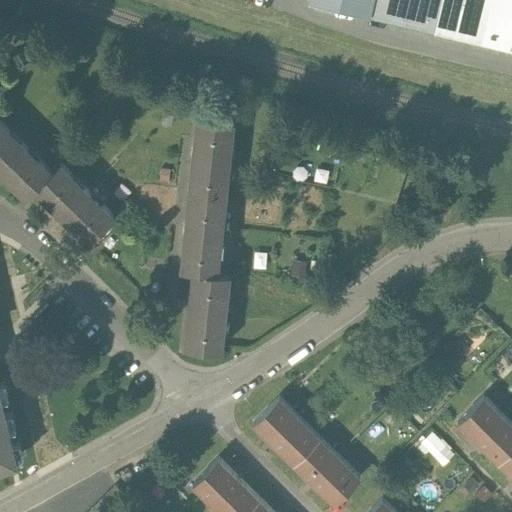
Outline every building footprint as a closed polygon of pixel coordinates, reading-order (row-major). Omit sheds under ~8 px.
[(370,0),(311,0),(367,14),(370,0)] [(511,0),(371,0),(368,14),(511,48),(511,0)] [(189,191),(224,195),(226,195),(226,194),(224,194),(232,120),(234,120),(234,119),(196,114),(196,116),(198,116),(190,190),(188,190),(187,191),(189,191)] [(34,187),(50,169),(0,121),(0,169),(26,194),(24,195),(25,196),(34,187)] [(50,169),(34,187),(88,238),(87,240),(88,240),(114,212),(113,211),(112,213),(59,162),(60,161),(59,160),(50,169)] [(224,195),(189,191),(181,266),(179,266),(193,268),(216,270),(224,195)] [(216,270),(193,268),(186,342),(183,342),(183,343),(221,347),(221,346),(219,346),(227,271),(229,272),(229,271),(216,270)] [(293,460),(318,434),(278,395),(253,421),(293,460)] [(471,407),(511,448),(511,423),(483,395),(471,407)] [(511,448),(471,407),(458,420),(511,473),(511,448)] [(447,462),(457,449),(433,428),(422,440),(447,462)] [(333,499),(358,473),(318,434),(293,460),(333,499)] [(222,511),(241,511),(257,496),(217,457),(192,482),(222,511)] [(86,511),(120,511),(131,501),(114,484),(86,511)] [(273,511),(257,496),(241,511),(273,511)] [(396,511),(382,497),(367,511),(396,511)]
